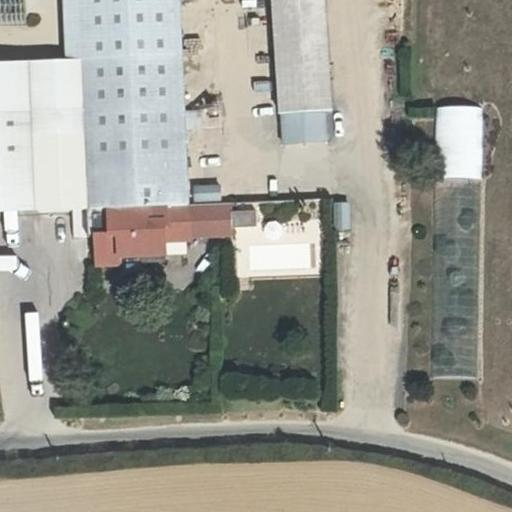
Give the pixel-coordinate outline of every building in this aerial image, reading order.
[(0,0),(0,22),(23,21),(21,0),(0,0)] [(190,205),(186,130),(186,113),(180,0),(81,0),(85,61),(89,210),(111,209),(190,205)] [(326,0),(271,0),(279,109),(331,108),(326,0)] [(413,93),(410,47),(396,47),(398,94),(413,93)] [(0,215),(89,210),(85,61),(0,63),(0,215)] [(436,105),(435,178),(482,179),(483,105),(436,105)] [(203,112),(186,113),(186,130),(203,129),(203,112)] [(192,203),(219,201),(218,183),(191,185),(192,203)] [(312,199),(316,410),(351,410),(347,198),(312,199)] [(191,238),(223,236),(222,204),(190,205),(191,228),(191,238)] [(233,204),(222,204),(223,236),(235,235),(233,204)] [(99,264),(124,264),(123,256),(167,254),(166,242),(165,228),(191,228),(190,205),(111,209),(113,234),(98,235),(99,264)] [(191,238),(191,228),(165,228),(166,242),(191,240),(191,238)] [(167,262),(167,254),(123,256),(124,264),(167,262)]
